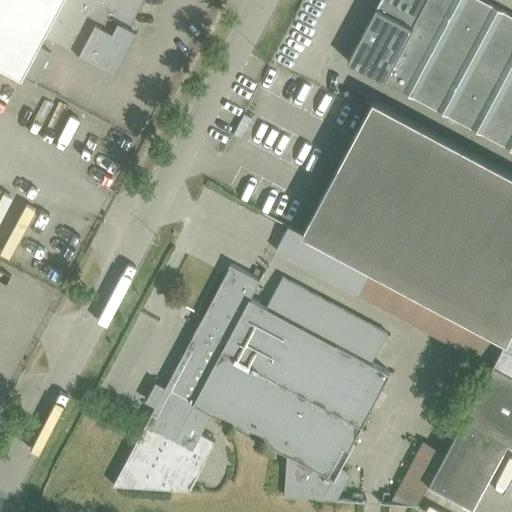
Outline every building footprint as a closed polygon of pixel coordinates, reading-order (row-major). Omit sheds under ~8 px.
[(0,0),(0,65),(22,77),(44,35),(115,73),(138,30),(129,25),(142,0),(0,0)] [(379,0),(375,9),(347,61),(511,148),(511,13),(486,0),(379,0)] [(374,269),(505,339),(511,325),(511,172),(373,98),(302,232),(288,225),(275,249),(361,294),(374,269)] [(215,440),(201,432),(212,412),(287,452),(284,495),(363,500),(363,494),(352,493),(352,498),(337,497),(350,473),(339,467),(390,371),(371,361),(387,331),(283,276),(266,305),(250,297),(260,279),(231,263),(193,335),(194,335),(166,387),(165,387),(156,382),(147,400),(156,404),(155,405),(157,405),(147,423),(146,422),(146,423),(147,424),(119,476),(117,476),(113,484),(189,489),(215,440)] [(511,325),(505,339),(428,483),(473,507),(509,439),(511,441),(511,325)]
